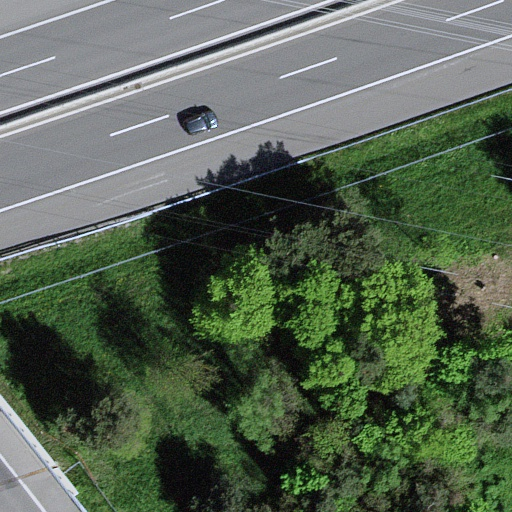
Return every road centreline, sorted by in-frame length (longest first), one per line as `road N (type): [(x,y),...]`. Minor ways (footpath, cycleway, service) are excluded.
road 1 (motorway): [(0,174),(509,0)]
road 2 (motorway): [(212,0),(0,70)]
